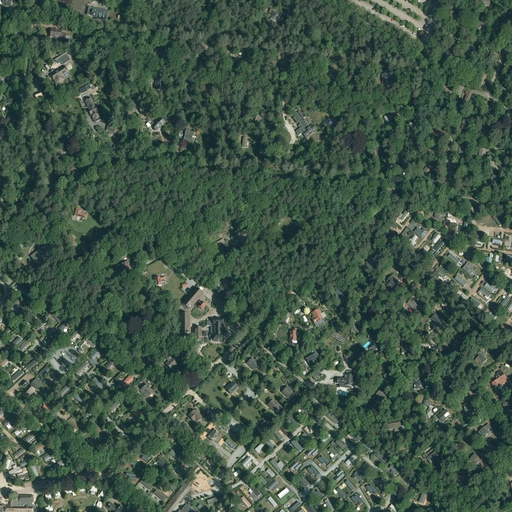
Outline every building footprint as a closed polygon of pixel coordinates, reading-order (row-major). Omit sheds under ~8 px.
[(99,18),(99,19),(105,21),(107,11),(93,8),(89,7),(87,16),(92,17),(99,18)] [(279,14),(272,12),(270,19),(277,21),(279,14)] [(480,32),(486,25),(481,21),(475,27),(480,32)] [(75,26),(62,24),(61,31),(75,33),(75,26)] [(50,29),(50,38),(60,38),(60,40),(66,41),(66,40),(69,40),(70,39),(70,36),(69,35),(66,35),(66,34),(61,33),(61,30),(50,29)] [(459,39),(450,34),(448,40),(456,44),(459,39)] [(200,45),(199,52),(207,54),(208,46),(200,45)] [(470,47),(466,55),(471,58),(476,50),(470,47)] [(161,59),(164,55),(162,54),(163,53),(156,48),(155,50),(157,51),(154,55),(156,57),(157,55),(159,57),(161,59)] [(493,62),(497,55),(492,52),(488,60),(493,62)] [(56,61),(58,63),(60,62),(62,65),(69,60),(66,55),(56,61)] [(233,66),(244,67),(245,60),(241,60),(241,59),(238,59),(238,60),(234,59),(233,66)] [(57,83),(58,84),(61,83),(60,81),(62,80),(59,76),(67,72),(64,67),(50,75),(53,80),(53,79),(56,84),(57,83)] [(340,72),(329,70),(328,78),(336,79),(336,77),(339,78),(340,72)] [(482,84),(486,76),(481,74),(477,81),(482,84)] [(510,87),(505,84),(500,91),(505,95),(510,87)] [(439,91),(447,96),(450,91),(442,86),(439,91)] [(186,98),(192,99),(194,89),(188,88),(188,91),(184,90),(184,94),(187,95),(186,98)] [(466,91),(465,94),(466,95),(464,101),(468,103),(472,93),(466,91)] [(281,97),(278,108),(283,109),(284,104),(286,104),(287,98),(281,97)] [(92,121),(99,118),(92,99),(85,102),(92,121)] [(497,107),(492,103),(490,107),(491,107),(487,114),(492,116),(497,107)] [(259,105),(256,104),(255,109),(254,112),(253,115),(257,116),(255,121),(258,122),(261,113),(257,112),(258,110),(259,105)] [(435,111),(442,116),(445,111),(438,107),(435,111)] [(313,125),(307,129),(306,128),(309,126),(305,121),(304,121),(302,119),(305,117),(300,111),(293,115),(300,124),(298,126),(299,128),(295,132),(298,136),(302,133),(305,138),(316,130),(313,125)] [(392,114),(387,117),(392,124),(396,122),(392,114)] [(153,128),(153,129),(155,131),(156,131),(160,126),(164,122),(160,118),(154,124),(148,119),(146,122),(153,128)] [(109,124),(106,130),(114,134),(117,128),(109,124)] [(185,131),(184,138),(183,143),(191,144),(192,140),(191,140),(192,137),(193,137),(194,133),(185,131)] [(378,156),(385,153),(382,145),(375,147),(378,156)] [(71,171),(76,171),(75,175),(81,175),(81,167),(76,167),(71,167),(71,171)] [(427,178),(431,171),(426,168),(422,175),(427,178)] [(449,181),(454,173),(448,170),(444,178),(449,181)] [(471,183),(476,176),(471,173),(466,180),(471,183)] [(54,180),(51,179),(52,176),(47,175),(45,183),(52,185),(54,180)] [(494,186),(498,178),(493,175),(489,183),(494,186)] [(83,212),(81,211),(77,209),(75,216),(85,219),(86,216),(82,215),(83,212)] [(405,211),(399,219),(402,222),(409,213),(405,211)] [(417,229),(414,233),(422,239),(427,232),(423,230),(421,232),(417,229)] [(396,235),(392,232),(385,240),(389,243),(396,235)] [(241,233),(229,239),(234,249),(246,243),(241,233)] [(435,244),(440,237),(436,234),(433,237),(433,239),(431,241),(435,244)] [(417,238),(415,236),(409,244),(413,247),(415,245),(416,244),(414,242),(417,238)] [(223,239),(210,246),(213,251),(226,245),(223,239)] [(440,242),(434,250),(437,252),(444,245),(440,242)] [(46,245),(30,257),(37,266),(46,259),(48,261),(56,254),(51,247),(49,249),(46,245)] [(121,264),(116,267),(120,275),(123,274),(125,273),(125,272),(131,269),(128,264),(127,262),(121,265),(121,264)] [(442,265),(439,268),(446,273),(448,270),(442,265)] [(386,287),(391,291),(392,289),(395,291),(401,284),(392,276),(387,282),(389,284),(386,287)] [(164,277),(154,279),(156,287),(161,286),(160,283),(165,282),(165,280),(164,277)] [(466,284),(457,277),(454,280),(464,287),(466,284)] [(187,294),(193,287),(189,283),(182,290),(187,294)] [(495,290),(487,284),(484,287),(493,293),(495,290)] [(28,297),(30,294),(22,287),(19,290),(28,297)] [(196,289),(182,304),(189,310),(203,295),(196,289)] [(335,293),(337,298),(346,296),(345,290),(335,293)] [(32,305),(39,298),(36,295),(29,302),(32,305)] [(417,310),(421,305),(416,300),(415,301),(412,299),(407,304),(410,306),(411,305),(417,310)] [(18,301),(11,308),(14,311),(21,304),(18,301)] [(206,306),(200,301),(196,306),(202,311),(206,306)] [(312,313),(314,318),(311,319),(316,327),(324,322),(322,319),(319,314),(321,314),(319,309),(312,313)] [(496,311),(491,319),(494,321),(500,313),(496,311)] [(35,313),(28,320),(31,323),(38,315),(35,313)] [(51,315),(59,324),(61,322),(53,313),(51,315)] [(364,324),(372,320),(374,319),(371,314),(367,316),(366,313),(361,316),(364,324)] [(310,316),(308,314),(301,319),(304,324),(309,321),(307,318),(310,316)] [(180,315),(180,334),(188,334),(188,315),(180,315)] [(434,322),(433,323),(437,328),(443,322),(435,315),(431,319),(434,322)] [(47,321),(44,318),(37,326),(40,328),(47,321)] [(213,342),(223,342),(223,341),(223,339),(223,338),(223,335),(225,335),(227,333),(227,329),(225,326),(223,326),(223,319),(213,319),(211,319),(211,322),(207,322),(207,326),(211,326),(211,341),(213,341),(213,342)] [(69,325),(66,321),(59,329),(62,332),(69,325)] [(202,342),(201,328),(193,328),(194,342),(202,342)] [(299,329),(294,329),(294,332),(290,332),(290,341),(296,341),(296,333),(299,333),(299,329)] [(78,333),(76,331),(69,338),(72,341),(78,333)] [(86,340),(94,347),(97,344),(88,337),(86,340)] [(19,338),(11,345),(14,349),(22,341),(19,338)] [(58,342),(56,339),(48,347),(51,350),(58,342)] [(28,340),(20,348),(23,351),(31,343),(28,340)] [(463,344),(457,340),(453,346),(458,350),(463,344)] [(372,351),(374,353),(376,351),(378,353),(382,350),(379,347),(378,347),(375,344),(369,350),(371,352),(372,351)] [(412,346),(401,345),(401,349),(402,349),(402,354),(411,354),(411,349),(412,349),(412,346)] [(93,360),(101,352),(97,349),(90,357),(93,360)] [(479,357),(475,361),(478,365),(479,363),(481,365),(487,360),(484,358),(486,356),(481,351),(478,355),(479,357)] [(178,357),(177,356),(177,357),(175,355),(174,353),(168,359),(170,361),(166,365),(171,370),(176,365),(176,364),(177,363),(177,364),(180,361),(177,357),(178,357)] [(313,355),(306,359),(309,364),(316,360),(315,359),(318,357),(316,353),(313,355)] [(117,361),(114,358),(106,366),(109,369),(117,361)] [(151,359),(150,361),(147,358),(143,362),(146,365),(143,368),(148,373),(155,365),(154,364),(155,362),(151,359)] [(259,366),(252,359),(247,364),(254,371),(259,366)] [(25,368),(26,369),(28,371),(28,372),(38,364),(35,360),(25,368)] [(78,376),(86,368),(84,365),(75,374),(78,376)] [(46,367),(38,375),(41,378),(49,370),(46,367)] [(397,376),(394,369),(390,370),(391,373),(383,375),(385,380),(397,376)] [(20,371),(11,379),(14,382),(24,374),(20,371)] [(497,380),(491,384),(495,389),(501,385),(502,386),(509,381),(502,371),(497,374),(497,375),(496,375),(496,376),(496,377),(496,378),(497,380)] [(338,379),(337,384),(340,385),(340,388),(350,389),(350,387),(356,387),(357,377),(348,376),(348,380),(338,379)] [(130,377),(122,385),(125,388),(133,380),(130,377)] [(94,378),(92,381),(99,389),(102,386),(94,378)] [(36,379),(31,385),(37,391),(42,385),(36,379)] [(58,379),(49,388),(52,391),(61,381),(58,379)] [(25,381),(21,385),(25,389),(22,392),(28,398),(35,391),(28,385),(28,384),(25,381)] [(238,389),(232,383),(226,390),(231,395),(238,389)] [(152,393),(149,390),(150,389),(147,385),(140,392),(146,398),(152,393)] [(139,391),(136,388),(135,386),(131,390),(135,395),(139,391)] [(59,395),(62,397),(70,389),(67,387),(59,395)] [(294,394),(287,388),(282,393),(290,399),(294,394)] [(380,404),(382,401),(383,402),(387,397),(380,391),(375,396),(378,399),(376,401),(380,404)] [(84,402),(76,394),(73,397),(81,405),(84,402)] [(105,406),(113,398),(110,395),(103,403),(105,406)] [(131,406),(134,403),(126,395),(123,398),(131,406)] [(472,403),(464,405),(466,413),(474,411),(474,410),(477,409),(475,400),(472,401),(472,403)] [(280,408),(273,401),(268,406),(276,413),(280,408)] [(317,409),(319,406),(312,401),(310,403),(317,409)] [(504,408),(505,409),(500,410),(501,413),(502,416),(506,414),(505,413),(510,412),(509,407),(507,408),(507,407),(511,406),(511,401),(502,404),(503,408),(504,408)] [(50,414),(55,408),(48,402),(42,407),(50,414)] [(111,413),(120,406),(117,403),(108,410),(111,413)] [(95,413),(93,409),(84,416),(87,419),(95,413)] [(443,423),(451,416),(446,410),(437,417),(443,423)] [(143,411),(134,419),(137,422),(145,414),(143,411)] [(190,415),(189,416),(193,422),(195,420),(197,422),(202,418),(196,412),(194,411),(190,415)] [(213,412),(208,417),(213,421),(217,416),(213,412)] [(327,417),(337,425),(340,421),(330,413),(327,417)] [(61,425),(64,422),(56,415),(53,418),(61,425)] [(300,425),(292,416),(288,419),(296,428),(300,425)] [(12,418),(3,424),(6,427),(14,420),(12,418)] [(271,425),(266,420),(259,426),(264,431),(271,425)] [(77,428),(71,421),(67,426),(73,432),(77,428)] [(229,429),(221,422),(218,425),(227,432),(229,429)] [(17,436),(28,426),(25,423),(14,433),(17,436)] [(101,432),(92,423),(89,426),(98,435),(101,432)] [(488,424),(484,427),(475,435),(478,438),(482,435),(484,437),(489,433),(487,430),(490,427),(488,424)] [(208,437),(215,429),(212,426),(205,435),(208,437)] [(154,429),(137,444),(155,456),(158,453),(159,452),(160,451),(161,450),(162,449),(163,449),(164,448),(165,448),(166,447),(167,447),(168,447),(169,447),(170,447),(154,429)] [(276,430),(273,433),(280,442),(283,439),(276,430)] [(177,441),(180,438),(172,432),(170,435),(177,441)] [(242,439),(233,432),(231,435),(239,442),(242,439)] [(311,440),(304,433),(301,436),(308,443),(311,440)] [(322,444),(330,437),(327,433),(319,441),(322,444)] [(25,440),(28,443),(35,437),(33,434),(25,440)] [(353,434),(351,436),(357,442),(360,440),(353,434)] [(408,440),(410,444),(420,438),(418,435),(408,440)] [(111,437),(103,444),(106,447),(114,440),(111,437)] [(337,437),(329,445),(341,456),(347,451),(348,451),(348,450),(348,449),(349,448),(348,448),(348,447),(348,446),(347,446),(337,437)] [(267,439),(264,442),(271,450),(274,447),(267,439)] [(236,447),(227,440),(225,443),(233,450),(236,447)] [(302,449),(293,440),(290,443),(298,452),(302,449)] [(189,450),(192,447),(185,441),(182,444),(189,450)] [(205,441),(202,444),(210,451),(213,448),(205,441)] [(47,446),(46,443),(35,448),(37,452),(47,446)] [(92,443),(89,446),(97,454),(100,450),(92,443)] [(373,450),(365,443),(363,446),(371,453),(373,450)] [(259,451),(264,447),(262,444),(255,450),(257,453),(257,452),(259,451)] [(285,445),(276,453),(288,466),(297,458),(285,445)] [(315,449),(314,450),(312,448),(305,454),(308,457),(309,455),(311,457),(318,451),(315,449)] [(337,454),(331,448),(328,451),(331,454),(329,456),(332,459),(337,454)] [(434,465),(439,461),(441,463),(444,460),(434,448),(426,455),(434,465)] [(25,452),(23,449),(13,456),(16,460),(25,452)] [(172,451),(169,454),(177,461),(180,458),(172,451)] [(217,451),(215,454),(223,461),(226,458),(217,451)] [(480,456),(489,460),(491,455),(482,451),(480,456)] [(53,457),(52,456),(54,455),(52,452),(43,458),(45,461),(50,457),(51,458),(53,457)] [(204,462),(206,458),(199,452),(196,455),(204,462)] [(387,460),(379,453),(377,456),(385,463),(387,460)] [(351,462),(356,457),(354,455),(343,464),(348,469),(353,465),(351,462)] [(480,468),(483,470),(487,466),(474,455),(470,459),(475,463),(473,466),(478,471),(480,468)] [(328,463),(321,456),(319,458),(318,457),(317,459),(322,464),(323,462),(326,465),(328,463)] [(244,468),(252,460),(249,457),(241,465),(244,468)] [(159,459),(156,462),(166,470),(169,467),(159,459)] [(187,460),(184,463),(192,469),(195,466),(187,460)] [(277,464),(272,460),(270,462),(278,472),(281,469),(280,467),(282,465),(280,462),(277,464)] [(61,461),(52,467),(54,470),(63,463),(61,461)] [(298,463),(298,464),(296,462),(289,468),(291,470),(293,468),(295,471),(301,466),(298,463)] [(373,469),(366,462),(363,465),(370,472),(373,469)] [(140,465),(132,463),(132,466),(134,466),(133,470),(140,472),(142,467),(140,467),(140,465)] [(177,466),(174,469),(182,476),(185,473),(177,466)] [(392,466),(389,469),(398,476),(400,473),(392,466)] [(312,467),(309,469),(308,468),(306,470),(311,475),(313,473),(315,476),(318,474),(312,467)] [(17,475),(19,481),(24,479),(25,481),(31,479),(27,468),(21,470),(16,472),(17,475)] [(151,472),(159,478),(162,475),(154,469),(151,472)] [(269,469),(266,472),(272,479),(275,476),(269,469)] [(343,476),(341,473),(342,472),(340,470),(335,475),(337,478),(334,480),(337,482),(343,476)] [(365,479),(356,472),(354,475),(362,482),(365,479)] [(468,479),(465,474),(457,478),(460,483),(468,479)] [(258,479),(264,485),(267,483),(261,476),(258,479)] [(309,484),(302,476),(298,479),(305,488),(309,484)] [(162,484),(171,492),(176,487),(166,479),(162,484)] [(390,487),(383,479),(380,481),(387,490),(390,487)] [(184,484),(189,488),(192,484),(187,480),(184,484)] [(354,489),(347,480),(344,483),(351,491),(354,489)] [(138,486),(146,492),(149,489),(141,482),(138,486)] [(270,492),(278,484),(275,482),(267,489),(270,492)] [(162,511),(171,511),(173,509),(172,508),(174,506),(175,507),(180,501),(181,502),(185,497),(190,491),(189,490),(190,489),(189,488),(184,484),(162,511)] [(371,485),(369,487),(368,486),(365,488),(369,494),(372,492),(374,494),(377,492),(371,485)] [(97,487),(90,486),(89,491),(90,491),(90,495),(94,495),(94,492),(96,492),(97,487)] [(250,489),(257,497),(260,494),(253,486),(250,489)] [(346,496),(338,488),(335,491),(343,499),(346,496)] [(104,489),(100,496),(105,498),(108,491),(104,489)] [(286,490),(278,497),(280,500),(289,493),(286,490)] [(316,493),(313,490),(311,492),(317,499),(319,497),(320,498),(322,496),(318,491),(316,493)] [(153,495),(163,503),(166,499),(156,491),(153,495)] [(382,495),(379,497),(384,503),(389,499),(385,494),(383,496),(382,495)] [(35,511),(35,507),(32,507),(32,506),(32,503),(32,497),(18,496),(18,500),(15,500),(11,503),(11,506),(3,506),(0,505),(0,511),(35,511)] [(355,496),(353,498),(352,497),(350,499),(356,504),(358,502),(360,505),(362,503),(355,496)] [(248,509),(251,506),(243,497),(240,500),(248,509)] [(216,498),(205,502),(207,507),(209,506),(218,503),(216,498)] [(273,508),(276,505),(270,498),(267,500),(273,508)] [(329,511),(333,510),(328,500),(324,502),(329,511)] [(110,503),(106,508),(110,511),(121,511),(123,510),(117,505),(115,508),(113,506),(110,503)] [(298,503),(289,511),(290,511),(293,511),(301,506),(298,503)]
